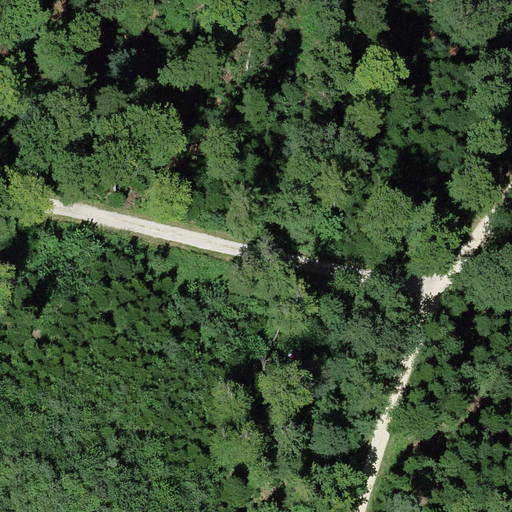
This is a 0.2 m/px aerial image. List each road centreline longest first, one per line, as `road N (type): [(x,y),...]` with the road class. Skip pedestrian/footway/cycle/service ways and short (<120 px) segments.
road 1 (track): [(428,293),(73,213),(0,207)]
road 2 (track): [(428,293),(354,511)]
road 3 (track): [(511,188),(428,293)]
